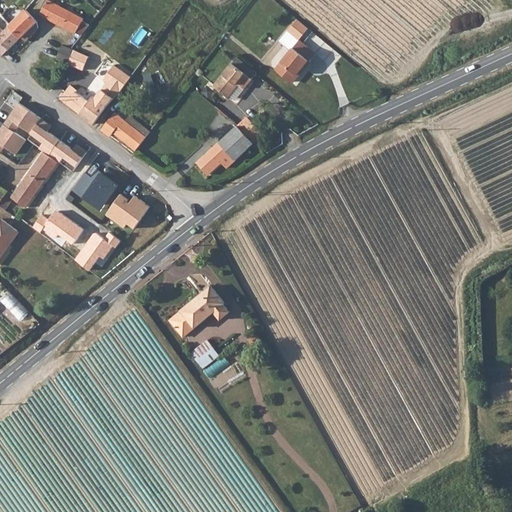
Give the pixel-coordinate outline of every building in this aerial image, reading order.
[(49,0),(48,0),(42,12),(72,30),(77,32),(85,18),(49,0)] [(0,23),(5,17),(0,11),(0,52),(3,55),(24,36),(40,22),(27,9),(5,33),(0,28),(0,23)] [(292,32),(303,42),(313,30),(301,21),(292,32)] [(24,36),(28,40),(40,28),(40,22),(24,36)] [(305,69),(307,71),(319,55),(303,42),(278,71),(293,84),(305,69)] [(82,68),(90,56),(73,48),(65,45),(58,59),(82,68)] [(229,97),(252,68),(232,51),(209,81),(229,97)] [(123,90),(132,78),(116,66),(107,78),(123,90)] [(293,84),(294,85),(307,71),(305,69),(293,84)] [(73,84),(62,99),(112,136),(116,131),(139,148),(149,136),(96,96),(91,102),(79,93),(81,90),(73,84)] [(17,122),(33,133),(43,119),(44,118),(21,101),(10,116),(17,122)] [(253,115),(240,125),(255,143),(268,131),(253,115)] [(17,122),(10,116),(0,130),(0,151),(2,152),(7,147),(18,154),(30,139),(13,127),(17,122)] [(67,136),(43,119),(33,133),(63,154),(75,136),(76,134),(71,131),(67,136)] [(240,125),(240,126),(199,162),(210,174),(232,154),(237,160),(255,143),(240,125)] [(14,195),(10,193),(3,201),(10,206),(16,199),(27,207),(59,161),(45,152),(14,195)] [(104,210),(121,185),(92,165),(75,189),(104,210)] [(0,204),(3,201),(10,193),(0,185),(0,204)] [(0,224),(0,263),(9,252),(6,250),(19,234),(3,221),(0,224)] [(210,279),(172,315),(187,331),(215,304),(223,311),(232,302),(224,294),(225,294),(210,279)] [(24,320),(30,314),(10,293),(4,299),(24,320)] [(208,339),(193,353),(207,368),(222,354),(208,339)]
